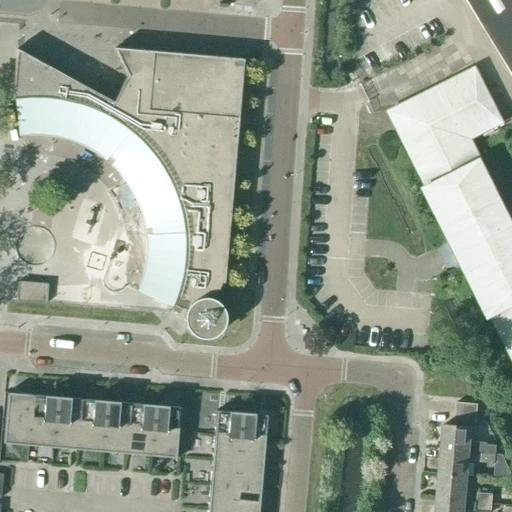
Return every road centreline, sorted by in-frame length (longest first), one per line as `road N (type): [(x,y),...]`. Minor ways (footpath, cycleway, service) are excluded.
road 1 (unclassified): [(268,368),(291,31)]
road 2 (unclassified): [(268,368),(0,345)]
road 3 (residential): [(291,31),(58,11),(33,1)]
road 4 (residential): [(393,511),(404,381),(307,373)]
road 5 (residential): [(295,511),(307,373)]
